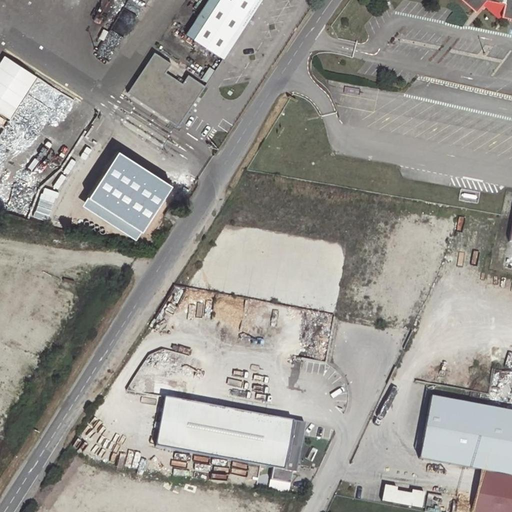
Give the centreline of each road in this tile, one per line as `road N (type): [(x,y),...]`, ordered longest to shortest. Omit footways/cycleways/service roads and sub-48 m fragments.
road 1 (unclassified): [(332,0),(3,511)]
road 2 (unknown): [(283,72),(315,97),(351,145),(511,174)]
road 3 (residential): [(364,352),(366,392),(311,511)]
road 4 (unknown): [(377,52),(390,19),(400,16),(511,41)]
road 5 (unknown): [(95,85),(220,171)]
road 6 (unknown): [(511,73),(484,86),(386,60)]
